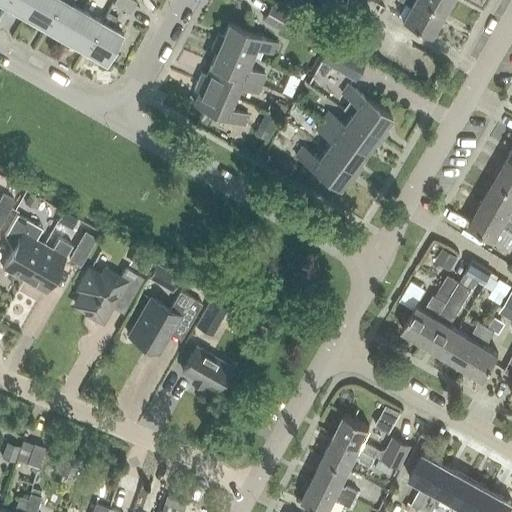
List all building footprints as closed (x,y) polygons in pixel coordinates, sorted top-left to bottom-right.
[(6,0),(4,4),(24,15),(33,0),(6,0)] [(33,0),(24,15),(44,27),(59,0),(33,0)] [(59,0),(44,27),(64,38),(81,9),(72,4),(74,0),(59,0)] [(136,2),(132,0),(114,0),(113,4),(130,14),(136,2)] [(370,9),(354,0),(346,0),(340,10),(361,23),(370,9)] [(399,0),(409,6),(401,19),(430,36),(443,13),(420,0),(399,0)] [(420,0),(443,13),(450,0),(420,0)] [(263,19),(284,31),(293,17),(271,5),(263,19)] [(64,38),(85,50),(101,21),(81,9),(64,38)] [(111,27),(117,18),(107,12),(101,21),(85,50),(105,62),(122,33),(111,27)] [(217,33),(214,41),(251,56),(255,45),(274,53),(278,43),(228,22),(223,35),(217,33)] [(308,26),(301,37),(322,49),(328,38),(308,26)] [(354,81),(365,61),(330,40),(319,60),(354,81)] [(216,51),(211,63),(261,84),(265,74),(247,67),(251,56),(214,41),(211,49),(216,51)] [(206,75),(200,73),(197,81),(234,97),(238,86),(257,93),(261,84),(211,63),(206,75)] [(230,108),(234,97),(197,81),(194,89),(199,91),(194,104),(244,125),(248,115),(230,108)] [(350,115),(350,114),(383,138),(388,131),(383,128),(392,117),(348,84),(341,93),(350,99),(342,109),(350,115)] [(271,99),(266,112),(280,118),(281,118),(283,112),(286,106),(271,99)] [(328,112),(322,120),(365,152),(373,142),(378,145),(383,138),(350,114),(350,115),(344,123),(328,112)] [(265,113),(259,123),(270,130),(276,120),(265,113)] [(316,128),(332,140),(325,149),(357,173),(362,166),(358,163),(365,152),(322,120),(316,128)] [(352,180),(357,173),(325,149),(318,158),(302,147),(295,155),(339,188),(347,177),(352,180)] [(511,190),(511,161),(506,158),(494,180),(511,190)] [(511,212),(510,211),(511,208),(511,190),(494,180),(481,202),(511,219),(511,212)] [(34,207),(39,198),(30,192),(24,201),(34,207)] [(0,199),(0,224),(14,200),(3,194),(0,199)] [(511,231),(511,219),(481,202),(468,224),(494,239),(502,226),(511,231)] [(22,280),(23,280),(43,245),(35,241),(42,228),(17,213),(4,236),(16,243),(2,268),(12,273),(13,271),(24,277),(22,280)] [(96,237),(85,231),(69,258),(80,265),(96,237)] [(51,250),(43,245),(23,280),(24,280),(25,278),(36,284),(34,286),(44,292),(72,245),(58,237),(51,250)] [(442,247),(434,260),(450,269),(458,256),(442,247)] [(135,252),(128,264),(145,274),(152,262),(135,252)] [(483,284),(490,272),(471,261),(464,272),(483,284)] [(179,279),(157,266),(149,279),(171,293),(179,279)] [(79,288),(83,291),(75,305),(101,320),(115,297),(128,303),(143,277),(125,268),(120,277),(105,269),(101,276),(89,269),(79,288)] [(422,342),(458,282),(447,275),(435,296),(433,294),(424,309),(416,305),(401,330),(422,342)] [(489,275),(484,284),(493,289),(498,281),(489,275)] [(422,342),(442,354),(457,329),(448,324),(469,288),(458,282),(422,342)] [(150,297),(128,335),(158,353),(176,321),(187,327),(201,303),(180,291),(169,309),(150,297)] [(511,291),(498,313),(511,321),(511,291)] [(195,326),(213,336),(228,307),(211,298),(195,326)] [(462,366),(486,326),(479,322),(472,333),(474,334),(471,338),(457,329),(442,354),(462,366)] [(494,331),(486,326),(462,366),(483,379),(498,354),(485,346),(494,331)] [(230,366),(196,346),(182,370),(193,377),(191,381),(203,388),(205,384),(216,390),(230,366)] [(241,354),(236,363),(243,367),(248,358),(241,354)] [(396,431),(406,408),(392,401),(381,424),(396,431)] [(369,427),(343,414),(332,436),(374,456),(378,448),(367,443),(366,444),(361,442),(369,427)] [(332,436),(322,457),(348,470),(355,455),(359,457),(358,459),(370,464),(374,456),(332,436)] [(398,468),(409,446),(391,437),(387,448),(381,450),(377,457),(398,468)] [(19,447),(7,442),(1,458),(14,462),(19,447)] [(38,467),(45,447),(33,443),(27,463),(38,467)] [(411,505),(420,510),(431,490),(445,464),(422,452),(408,478),(424,487),(422,491),(419,490),(411,505)] [(67,454),(59,474),(74,480),(82,460),(67,454)] [(322,457),(312,478),(337,491),(353,499),(357,490),(346,485),(345,487),(340,485),(348,470),(322,457)] [(467,477),(466,476),(445,464),(431,490),(420,510),(423,511),(430,511),(438,500),(435,498),(437,494),(453,502),(467,477)] [(394,481),(399,470),(388,465),(383,475),(394,481)] [(477,511),(490,489),(467,477),(453,502),(469,511),(468,511),(477,511)] [(353,499),(337,491),(312,478),(301,499),(326,511),(334,497),(338,499),(337,501),(349,507),(353,499)] [(505,511),(511,501),(490,489),(477,511),(505,511)] [(30,493),(28,499),(23,511),(35,511),(41,497),(30,493)] [(13,511),(11,511),(0,508),(0,511),(23,511),(28,499),(19,496),(13,511)] [(181,511),(185,502),(165,496),(160,510),(159,511),(181,511)] [(95,503),(91,511),(107,511),(109,508),(95,503)]
